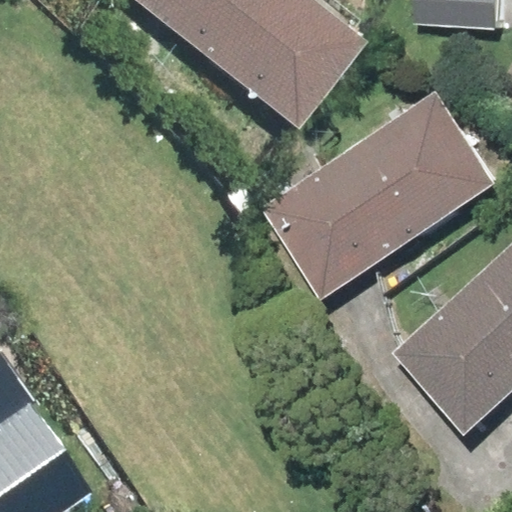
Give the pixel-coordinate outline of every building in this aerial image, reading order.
[(346,33),(305,0),(127,0),(276,119),(346,33)] [(509,0),(427,0),(427,31),(509,31),(509,0)] [(271,199),(331,292),(503,181),(443,88),(271,199)] [(475,436),(511,400),(511,241),(395,355),(475,436)] [(0,511),(28,511),(72,482),(9,393),(0,400),(0,511)]
